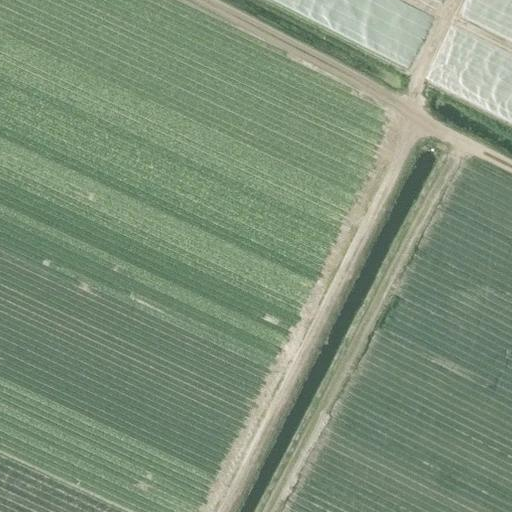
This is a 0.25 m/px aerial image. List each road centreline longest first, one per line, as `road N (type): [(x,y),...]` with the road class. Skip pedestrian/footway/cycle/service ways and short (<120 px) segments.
road 1 (track): [(220,511),(420,124),(415,89),(457,0)]
road 2 (track): [(268,511),(461,143),(511,169)]
